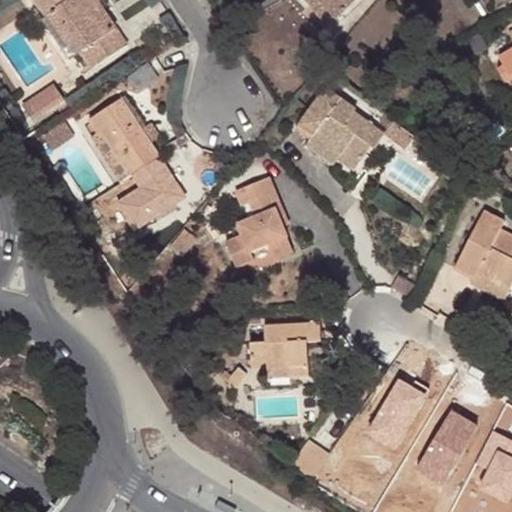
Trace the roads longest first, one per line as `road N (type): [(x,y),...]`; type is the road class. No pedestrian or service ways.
road 1 (tertiary): [(76,356),(15,209)]
road 2 (residential): [(511,387),(383,314)]
